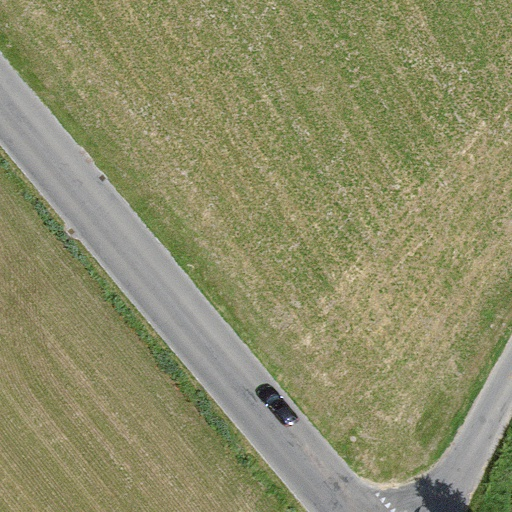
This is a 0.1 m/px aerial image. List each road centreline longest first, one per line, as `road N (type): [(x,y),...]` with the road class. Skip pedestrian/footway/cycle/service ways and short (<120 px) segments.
road 1 (tertiary): [(350,511),(0,98)]
road 2 (unclassified): [(511,376),(434,511)]
